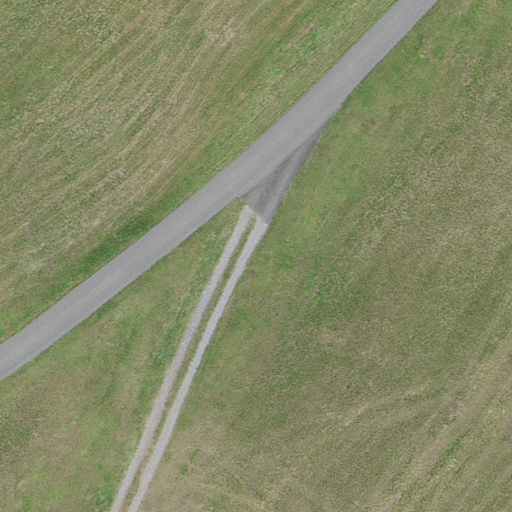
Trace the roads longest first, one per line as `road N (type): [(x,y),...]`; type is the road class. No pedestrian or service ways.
road 1 (track): [(0,356),(315,123),(418,0)]
road 2 (track): [(134,511),(315,123)]
